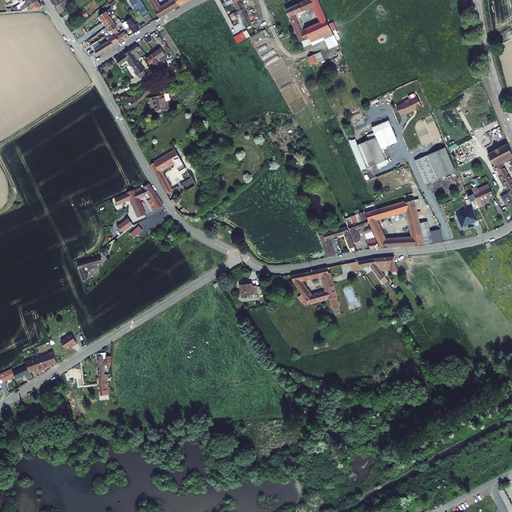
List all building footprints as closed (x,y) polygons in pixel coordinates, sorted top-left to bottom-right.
[(45,0),(46,0),(57,15),(65,9),(58,0),(45,0)] [(147,0),(158,16),(186,0),(167,0),(168,1),(159,6),(155,0),(147,0)] [(222,0),(218,2),(224,13),(228,11),(222,0)] [(235,0),(228,0),(236,14),(231,16),(234,21),(239,19),(244,30),(240,32),(242,34),(251,29),(235,0)] [(305,0),(283,10),(295,37),(300,34),(292,16),(311,8),(319,24),(304,32),(310,46),(331,36),(314,0),(309,0),(307,1),(306,0),(305,0)] [(114,14),(117,19),(126,13),(131,7),(126,3),(122,8),(114,14)] [(94,52),(98,58),(129,37),(124,31),(129,27),(134,34),(139,30),(130,19),(121,26),(122,28),(120,29),(123,33),(116,38),(113,35),(116,33),(114,30),(117,28),(113,23),(117,20),(112,15),(110,16),(111,17),(109,18),(106,13),(98,18),(106,29),(104,30),(107,34),(109,33),(109,34),(92,45),(94,52)] [(243,37),(234,42),(237,48),(246,43),(243,37)] [(114,67),(118,72),(128,65),(142,83),(148,79),(143,71),(144,70),(136,59),(137,58),(136,56),(139,54),(135,49),(127,54),(128,55),(114,67)] [(145,63),(148,68),(154,65),(156,67),(158,65),(158,64),(161,62),(163,65),(166,62),(159,53),(145,63)] [(159,66),(155,69),(159,75),(163,72),(159,66)] [(156,107),(158,114),(169,112),(166,99),(168,98),(165,88),(155,90),(157,100),(151,101),(152,107),(156,107)] [(405,102),(397,106),(401,115),(405,113),(405,114),(416,109),(417,110),(423,107),(417,96),(417,97),(410,100),(410,99),(405,101),(405,102)] [(351,139),(349,140),(361,170),(367,168),(377,164),(378,168),(387,165),(387,163),(389,162),(383,148),(398,142),(389,120),(372,127),(374,132),(376,137),(369,140),(357,145),(355,139),(351,141),(351,139)] [(511,163),(511,155),(506,142),(486,152),(511,197),(511,183),(500,160),(504,158),(505,161),(508,160),(510,165),(511,163)] [(446,147),(415,160),(425,183),(456,170),(446,147)] [(160,170),(175,162),(179,171),(186,167),(175,149),(150,165),(167,194),(172,191),(160,170)] [(145,189),(142,191),(144,195),(148,193),(152,199),(148,201),(148,202),(157,196),(149,183),(144,187),(145,189)] [(474,193),(473,194),(478,206),(484,204),(483,200),(493,195),(488,184),(478,189),(479,191),(476,187),(472,189),(474,193)] [(144,195),(142,191),(141,187),(134,190),(134,189),(128,192),(128,193),(115,199),(118,205),(131,200),(139,217),(145,214),(138,198),(144,196),(144,195)] [(396,238),(398,247),(425,245),(444,242),(441,228),(430,231),(428,221),(419,223),(415,206),(421,205),(419,199),(414,200),(412,194),(412,193),(410,194),(406,195),(404,195),(406,202),(405,202),(404,201),(389,206),(386,206),(365,213),(380,247),(381,247),(393,247),(391,238),(385,239),(376,218),(408,209),(409,214),(407,214),(413,237),(396,238)] [(163,205),(157,196),(148,202),(153,211),(157,209),(163,205)] [(472,207),(456,214),(462,227),(478,220),(472,207)] [(348,225),(355,242),(360,240),(356,229),(362,227),(365,234),(372,231),(370,227),(365,228),(365,227),(369,226),(363,211),(351,216),(353,224),(348,225)] [(118,225),(124,232),(133,225),(128,218),(118,225)] [(139,226),(130,234),(134,238),(143,230),(139,226)] [(347,226),(320,235),(328,257),(335,255),(331,238),(344,234),(350,248),(355,247),(347,226)] [(379,247),(372,231),(365,234),(370,249),(379,247)] [(100,257),(77,264),(79,269),(84,281),(89,277),(86,270),(98,267),(97,263),(102,262),(100,257)] [(376,264),(381,271),(398,269),(395,265),(394,257),(389,257),(373,258),(376,264)] [(373,258),(358,261),(363,270),(372,267),(381,280),(383,284),(388,280),(385,275),(381,271),(376,264),(373,258)] [(301,280),(322,276),(325,275),(327,280),(332,279),(330,273),(329,273),(327,268),(304,273),(292,275),(293,282),(294,282),(302,294),(298,297),(304,303),(305,302),(307,304),(309,302),(311,303),(314,302),(315,303),(318,303),(318,301),(329,298),(329,300),(329,299),(332,309),(339,307),(336,297),(337,297),(333,283),(328,285),(329,288),(326,289),(327,291),(312,296),(301,280)] [(333,283),(332,279),(327,280),(325,275),(322,276),(326,289),(329,288),(328,285),(333,283)] [(375,280),(371,283),(377,293),(381,290),(375,280)] [(250,283),(238,284),(239,297),(252,296),(252,294),(255,294),(255,286),(251,286),(250,283)] [(74,346),(77,343),(71,334),(61,341),(66,349),(73,345),(74,346)] [(101,395),(109,394),(107,377),(110,377),(110,374),(104,374),(103,359),(105,359),(105,364),(111,364),(111,356),(106,356),(106,353),(98,353),(98,356),(97,356),(101,395)] [(0,388),(5,397),(9,394),(4,385),(14,379),(19,387),(22,386),(17,376),(24,373),(28,381),(30,380),(27,374),(53,364),(49,354),(23,365),(24,367),(20,369),(19,367),(0,377),(0,388)]
